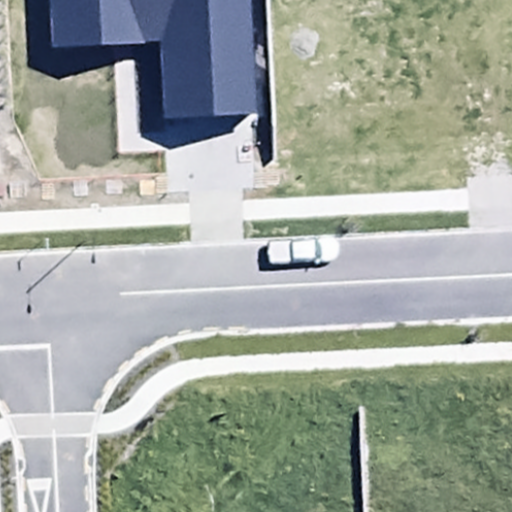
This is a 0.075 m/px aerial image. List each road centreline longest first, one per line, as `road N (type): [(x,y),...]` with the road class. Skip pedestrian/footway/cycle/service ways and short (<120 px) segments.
road 1 (residential): [(511,275),(42,301)]
road 2 (residential): [(42,301),(53,511)]
